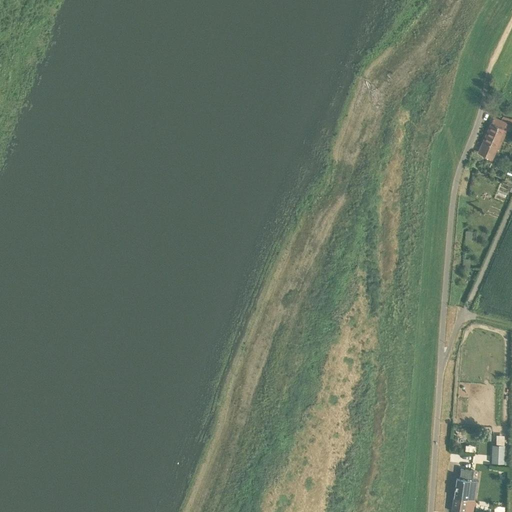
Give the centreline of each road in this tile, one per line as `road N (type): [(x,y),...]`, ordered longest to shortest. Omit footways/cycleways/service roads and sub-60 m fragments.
road 1 (unclassified): [(440,364),(456,176),(487,76)]
road 2 (unclassified): [(440,364),(511,204)]
road 3 (unclassified): [(430,511),(440,364)]
